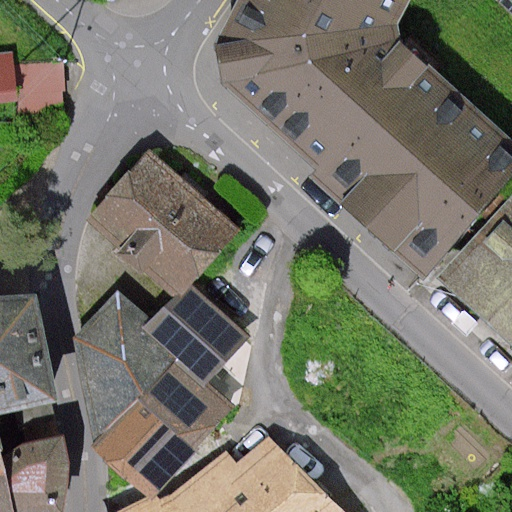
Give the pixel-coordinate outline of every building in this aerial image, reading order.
[(410,0),(246,0),(221,44),(226,85),(427,278),(511,179),(511,139),(402,40),(398,24),(410,0)] [(13,52),(0,53),(0,103),(18,101),(13,52)] [(66,61),(18,64),(18,101),(18,121),(66,119),(66,61)] [(240,225),(152,149),(94,216),(182,292),(240,225)] [(511,198),(440,279),(511,342),(511,198)] [(116,436),(114,511),(361,511),(277,415),(259,427),(220,378),(261,335),(211,287),(167,325),(134,292),(90,340),(116,436)] [(0,511),(64,511),(71,463),(63,435),(27,444),(0,450),(0,413),(20,411),(58,405),(36,295),(12,296),(0,296),(0,511)]
